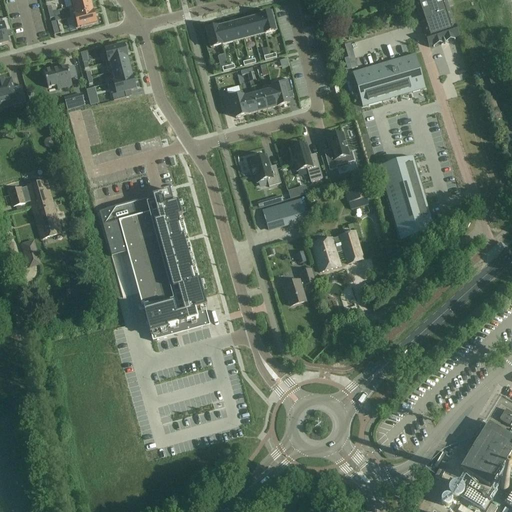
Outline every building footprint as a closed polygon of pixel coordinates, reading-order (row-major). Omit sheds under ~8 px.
[(458,37),(445,0),(413,0),(430,47),(458,37)] [(74,7),(76,16),(77,17),(93,12),(91,2),(74,7)] [(93,12),(77,17),(76,16),(73,17),(76,30),(96,24),(93,12)] [(271,14),(259,17),(264,35),(276,32),(271,14)] [(259,17),(259,18),(249,20),(254,38),(264,35),(259,17)] [(11,31),(7,19),(0,20),(0,44),(8,43),(5,33),(11,31)] [(239,23),(243,40),(254,38),(249,20),(239,23)] [(60,34),(57,22),(51,23),(54,36),(60,34)] [(228,26),(233,43),(243,40),(239,23),(228,26)] [(218,28),(222,46),(233,43),(228,26),(218,28)] [(208,42),(209,42),(211,49),(222,46),(218,28),(206,31),(208,36),(206,37),(208,42)] [(109,63),(127,58),(124,46),(112,49),(112,48),(107,49),(108,50),(106,51),(109,62),(109,63)] [(414,56),(357,73),(366,106),(424,90),(414,56)] [(348,59),(349,60),(352,71),(358,69),(355,58),(354,57),(348,59)] [(129,68),(127,58),(109,63),(109,62),(105,63),(108,74),(111,73),(129,68)] [(114,83),(132,78),(129,68),(111,73),(113,83),(114,83)] [(57,70),(39,74),(44,99),(65,95),(57,70)] [(114,83),(117,95),(112,96),(114,102),(126,98),(125,93),(135,90),(132,78),(114,83)] [(21,87),(13,89),(11,80),(4,82),(3,79),(0,80),(0,104),(8,102),(10,107),(25,103),(21,87)] [(289,80),(283,81),(284,86),(273,89),(272,89),(277,107),(289,104),(286,94),(292,92),(289,80)] [(262,91),(267,110),(277,107),(272,89),(273,89),(273,88),(262,91)] [(262,91),(252,94),(252,96),(253,96),(257,113),(267,110),(262,91)] [(233,108),(235,118),(247,115),(243,99),(244,99),(242,92),(224,97),(227,110),(233,108)] [(81,94),(65,99),(68,111),(84,106),(81,94)] [(253,96),(252,96),(244,99),(243,99),(247,115),(257,113),(253,96)] [(126,108),(129,120),(143,116),(139,104),(126,108)] [(116,124),(129,120),(126,108),(112,112),(116,124)] [(143,116),(129,120),(133,132),(146,129),(143,116)] [(129,120),(116,124),(119,136),(133,132),(129,120)] [(343,134),(327,139),(332,154),(325,156),(329,172),(337,169),(336,167),(354,162),(351,153),(348,154),(343,134)] [(306,145),(291,149),(297,172),(307,169),(311,183),(322,179),(316,158),(310,160),(306,145)] [(257,184),(267,181),(269,188),(281,185),(277,170),(271,172),(266,156),(251,161),(253,170),(251,170),(253,177),(255,176),(257,184)] [(401,242),(401,240),(433,230),(434,232),(412,158),(412,160),(380,169),(379,168),(378,168),(400,242),(401,242)] [(366,178),(346,184),(348,190),(344,191),(348,204),(364,199),(366,207),(375,204),(366,178)] [(32,208),(52,202),(46,181),(26,187),(27,188),(21,189),(9,192),(14,208),(25,204),(31,202),(32,208)] [(172,190),(98,210),(111,254),(127,250),(152,340),(210,324),(172,190)] [(295,190),(288,192),(290,200),(298,198),(295,190)] [(262,211),(268,230),(306,219),(301,200),(262,211)] [(52,202),(32,208),(42,240),(61,235),(52,202)] [(332,241),(331,239),(311,245),(319,273),(340,267),(336,254),(344,251),(348,263),(363,258),(354,232),(339,237),(340,238),(332,241)] [(32,243),(22,246),(29,268),(38,265),(32,243)] [(304,286),(315,283),(311,269),(299,273),(304,286)] [(306,302),(299,281),(283,286),(286,296),(287,296),(290,307),(306,302)] [(511,426),(511,412),(507,410),(501,419),(511,426)] [(511,439),(487,424),(460,470),(490,488),(511,452),(511,439)]
